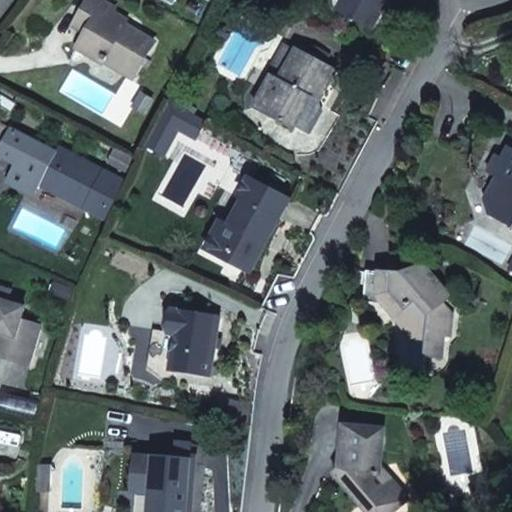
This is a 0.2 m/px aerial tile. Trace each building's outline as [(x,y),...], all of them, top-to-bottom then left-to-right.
[(98,0),(86,0),(72,25),(86,33),(77,48),(102,63),(106,57),(135,74),(140,65),(146,68),(150,62),(145,58),(154,42),(125,26),(127,22),(112,13),(108,11),(110,7),(98,0)] [(345,0),(340,10),(374,28),(389,0),(345,0)] [(274,77),(280,81),(296,52),(285,46),(270,75),(274,77)] [(274,77),(256,108),(295,130),(296,128),(312,99),(318,103),(336,71),(297,50),(296,52),(280,81),(274,77)] [(135,74),(106,57),(102,63),(132,80),(135,74)] [(318,103),(312,99),(296,128),(308,135),(324,106),(318,103)] [(194,139),(203,121),(168,103),(145,147),(163,156),(177,130),(194,139)] [(15,131),(0,123),(0,158),(1,158),(15,131)] [(15,131),(1,158),(16,166),(30,139),(15,131)] [(16,166),(7,182),(30,194),(38,191),(41,186),(66,199),(73,202),(80,201),(87,205),(105,171),(59,147),(56,153),(30,139),(16,166)] [(486,200),(491,215),(511,226),(511,149),(509,148),(503,159),(498,156),(490,172),(499,177),(486,200)] [(137,161),(114,149),(107,162),(130,174),(137,161)] [(126,183),(114,176),(97,209),(109,215),(126,183)] [(240,198),(245,201),(232,226),(227,224),(223,222),(208,252),(251,274),(265,246),(290,199),(251,178),(240,198)] [(245,201),(240,198),(227,224),(232,226),(245,201)] [(80,201),(73,202),(66,199),(85,209),(87,205),(80,201)] [(368,272),(365,303),(384,304),(391,312),(396,313),(401,314),(401,318),(400,323),(413,340),(420,340),(427,341),(427,348),(425,356),(443,357),(445,335),(451,336),(453,313),(445,304),(452,298),(425,266),(414,275),(413,280),(404,279),(405,275),(380,273),(368,272)] [(0,288),(0,333),(0,356),(30,365),(41,327),(21,321),(25,309),(8,303),(11,291),(0,288)] [(173,311),(169,334),(179,336),(173,371),(212,377),(221,319),(173,311)] [(396,313),(391,312),(394,316),(397,320),(400,323),(401,318),(401,314),(396,313)] [(420,340),(413,340),(411,369),(424,370),(425,356),(427,348),(427,341),(420,340)] [(347,427),(342,469),(347,470),(351,428),(347,427)] [(342,469),(337,474),(368,511),(392,511),(408,499),(382,468),(385,429),(351,428),(347,470),(342,469)] [(136,456),(133,492),(152,494),(150,511),(187,511),(191,460),(136,456)] [(51,468),(37,467),(34,494),(48,495),(51,468)]
